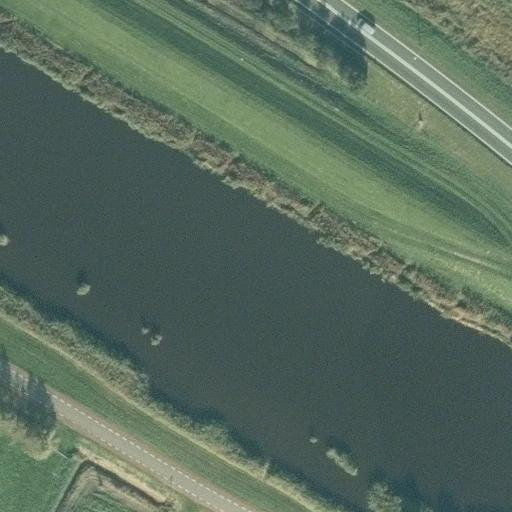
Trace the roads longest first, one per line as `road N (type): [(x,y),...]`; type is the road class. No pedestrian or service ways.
road 1 (unclassified): [(236,511),(0,370)]
road 2 (primary): [(511,146),(319,0)]
